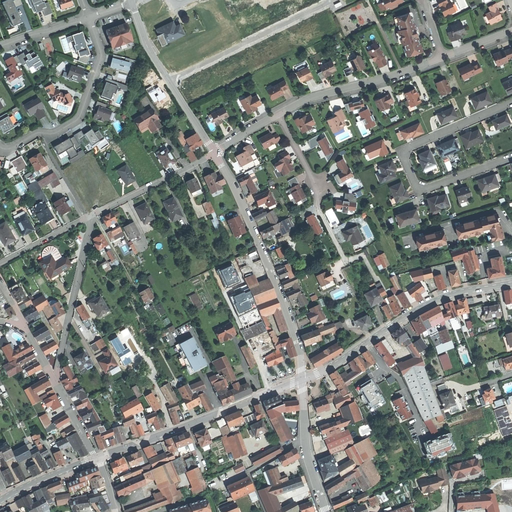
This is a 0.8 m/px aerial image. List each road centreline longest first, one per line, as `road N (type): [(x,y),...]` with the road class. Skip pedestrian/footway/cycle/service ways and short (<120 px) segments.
road 1 (residential): [(511,156),(421,185),(405,149),(511,103)]
road 2 (residential): [(214,153),(298,345),(301,379)]
road 3 (tertiary): [(511,284),(425,305),(301,379)]
road 4 (tertiary): [(301,379),(96,458)]
road 5 (residential): [(0,146),(77,119),(101,56),(88,18)]
road 6 (residential): [(171,85),(330,0)]
road 7 (residential): [(443,56),(278,114)]
road 8 (residential): [(54,381),(94,214)]
road 9 (residential): [(214,153),(94,214)]
